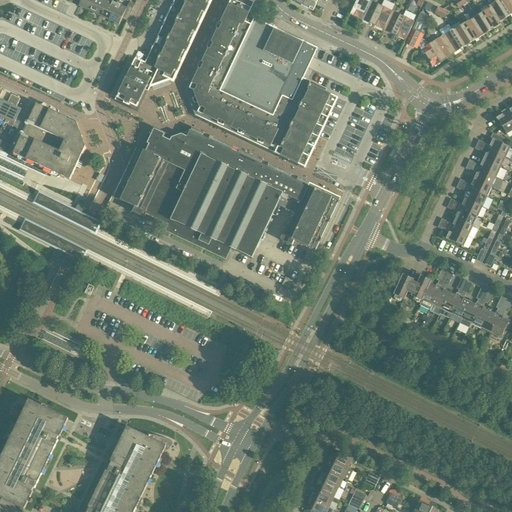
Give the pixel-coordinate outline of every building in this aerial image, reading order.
[(89,11),(94,0),(81,0),(78,6),(89,11)] [(94,0),(89,11),(99,16),(105,0),(94,0)] [(107,0),(105,0),(99,16),(109,20),(116,4),(107,0)] [(169,79),(169,80),(174,70),(187,42),(203,9),(206,0),(174,0),(145,63),(143,62),(135,59),(125,81),(117,99),(137,108),(141,98),(145,90),(148,92),(150,87),(150,86),(151,86),(152,86),(160,83),(168,80),(169,79)] [(202,104),(199,109),(197,113),(279,151),(278,155),(298,165),(299,164),(298,164),(312,134),(314,135),(327,106),(326,105),(327,103),(331,95),(325,92),(327,90),(306,80),(304,82),(301,81),(292,100),(282,96),(304,50),(307,44),(275,29),(258,20),(255,27),(248,23),(252,14),(249,13),(251,9),(255,0),(231,0),(229,5),(208,48),(193,81),(189,89),(193,91),(198,93),(202,104)] [(295,0),(298,3),(301,5),(301,6),(313,11),(316,4),(315,3),(315,0),(295,0)] [(357,0),(355,4),(350,15),(361,20),(370,1),(367,0),(357,0)] [(488,6),(500,25),(501,25),(499,23),(508,17),(498,0),(488,6)] [(511,3),(510,0),(498,0),(508,17),(511,14),(511,3)] [(381,6),(370,1),(361,20),(372,25),(381,6)] [(127,22),(134,6),(129,3),(126,9),(116,4),(109,20),(119,25),(121,20),(127,22)] [(381,6),(372,25),(383,30),(392,11),(381,6)] [(491,31),(500,25),(488,6),(488,7),(489,9),(481,14),(491,31)] [(403,16),(392,11),(383,30),(394,35),(403,16)] [(425,23),(425,22),(427,17),(427,16),(422,13),(421,13),(420,13),(418,17),(424,20),(423,22),(425,23)] [(470,17),(471,20),(482,36),(491,31),(481,14),(476,17),(475,15),(474,15),(470,17)] [(394,35),(405,41),(414,22),(403,16),(394,35)] [(418,17),(406,44),(417,49),(419,46),(420,47),(421,49),(432,67),(443,60),(430,39),(425,41),(422,40),(423,36),(420,34),(423,29),(427,28),(425,22),(425,23),(423,22),(424,20),(418,17)] [(473,42),(482,36),(471,20),(467,22),(465,19),(460,22),(462,25),(473,42)] [(463,48),(473,42),(462,25),(453,31),(463,48)] [(463,48),(453,31),(452,30),(442,36),(453,54),(463,48)] [(432,37),(430,39),(443,60),(453,54),(442,36),(436,40),(434,37),(432,37)] [(54,56),(50,63),(58,68),(62,61),(54,56)] [(0,108),(0,120),(4,122),(16,97),(11,95),(8,103),(3,101),(0,108)] [(4,122),(13,126),(21,109),(17,107),(20,99),(16,97),(4,122)] [(85,148),(76,123),(36,104),(13,155),(70,181),(76,167),(80,169),(83,163),(79,161),(85,148)] [(504,114),(496,118),(502,128),(507,135),(511,131),(511,122),(504,110),(502,112),(504,114)] [(190,131),(189,131),(172,138),(167,140),(162,138),(164,135),(165,134),(164,134),(165,131),(156,126),(155,130),(154,129),(153,130),(150,129),(144,141),(147,143),(147,144),(154,147),(166,152),(181,147),(192,152),(187,163),(277,205),(280,207),(294,214),(284,236),(284,235),(282,236),(280,239),(281,241),(292,246),(294,241),(312,249),(331,209),(335,199),(314,189),(314,191),(308,188),(309,187),(268,168),(267,170),(264,168),(265,166),(198,135),(190,131)] [(493,133),(490,139),(492,140),(505,146),(507,140),(496,135),(493,133)] [(426,141),(421,138),(417,146),(420,148),(426,141)] [(510,148),(505,146),(492,140),(489,148),(487,147),(486,149),(505,158),(510,148)] [(169,234),(172,235),(202,249),(205,251),(226,260),(231,249),(252,259),(273,215),(276,216),(280,207),(277,205),(187,163),(192,152),(181,147),(166,152),(154,147),(152,151),(150,154),(161,159),(156,169),(164,172),(145,212),(146,213),(146,214),(146,215),(168,225),(164,232),(169,234)] [(132,213),(134,214),(143,218),(145,217),(146,215),(146,214),(146,213),(145,212),(164,172),(156,169),(161,159),(150,154),(141,149),(126,180),(117,199),(135,208),(132,213)] [(501,168),(505,158),(486,149),(484,151),(487,152),(483,160),(501,168)] [(501,168),(483,160),(480,167),(477,166),(476,168),(496,178),(501,168)] [(491,188),(496,178),(476,168),(475,171),(477,172),(474,179),(491,188)] [(101,183),(105,176),(100,174),(96,180),(101,183)] [(491,188),(474,179),(470,187),(468,186),(467,188),(487,198),(491,188)] [(468,192),(465,199),(482,207),(487,198),(467,188),(466,191),(468,192)] [(35,197),(32,203),(96,235),(99,229),(102,223),(78,211),(73,209),(38,191),(35,197)] [(482,207),(465,199),(461,207),(459,206),(458,208),(477,217),(482,207)] [(459,211),(455,219),(473,227),(477,217),(458,208),(457,210),(459,211)] [(88,250),(25,219),(22,224),(18,231),(53,248),(58,251),(82,263),(86,256),(88,250)] [(473,227),(455,219),(452,226),(450,225),(449,228),(468,237),(473,227)] [(506,219),(501,229),(506,231),(511,221),(506,219)] [(463,247),(468,237),(449,228),(447,230),(450,231),(446,239),(463,247)] [(499,234),(499,235),(497,239),(501,241),(506,231),(501,229),(499,234)] [(487,252),(481,250),(478,256),(476,261),(482,263),(487,252)] [(485,265),(490,268),(493,263),(496,257),(490,254),(485,265)] [(437,287),(430,284),(422,301),(419,306),(429,310),(431,306),(448,272),(442,269),(437,280),(439,281),(437,285),(438,285),(437,287)] [(448,286),(453,274),(448,272),(431,306),(432,306),(430,311),(439,316),(440,314),(450,293),(442,290),(443,288),(444,288),(446,285),(448,286)] [(411,296),(422,301),(430,284),(431,282),(420,277),(420,278),(415,276),(413,280),(403,276),(393,295),(404,300),(408,293),(412,295),(411,296)] [(289,289),(293,281),(285,277),(282,286),(289,289)] [(440,314),(450,319),(451,315),(467,281),(462,278),(456,290),(458,291),(457,294),(458,295),(457,297),(450,293),(440,314)] [(473,284),(467,281),(451,315),(461,320),(469,302),(462,299),(463,297),(464,297),(465,294),(467,295),(473,284)] [(86,290),(84,293),(87,295),(90,296),(91,293),(94,288),(89,285),(86,290)] [(461,320),(459,324),(469,328),(471,324),(487,290),(481,288),(476,299),(478,300),(477,303),(478,304),(477,306),(469,302),(461,320)] [(492,293),(487,290),(471,324),(481,329),(489,311),(482,308),(482,306),(484,307),(485,303),(487,304),(492,293)] [(481,329),(491,334),(507,299),(501,297),(496,308),(498,309),(496,312),(498,313),(497,315),(489,311),(481,329)] [(511,302),(507,299),(491,334),(501,338),(504,332),(509,321),(501,317),(502,315),(503,316),(505,312),(507,313),(511,302)] [(74,345),(61,341),(58,349),(70,354),(74,345)] [(29,400),(0,459),(0,498),(24,510),(33,492),(32,492),(33,488),(34,489),(42,474),(39,473),(48,454),(51,455),(58,440),(57,440),(58,437),(60,437),(68,419),(29,400)] [(150,434),(143,433),(137,433),(130,433),(126,433),(122,434),(121,434),(120,435),(119,436),(119,438),(120,439),(120,440),(123,442),(121,445),(119,444),(110,462),(111,462),(109,465),(108,465),(101,480),(104,481),(94,500),(92,499),(85,511),(134,511),(158,463),(154,461),(156,457),(158,456),(161,455),(164,453),(167,451),(169,448),(171,446),(172,445),(172,444),(172,442),(171,441),(170,440),(169,440),(167,439),(163,438),(156,436),(150,434)] [(334,450),(329,460),(348,469),(351,462),(355,464),(358,458),(350,453),(348,457),(334,450)] [(348,469),(329,460),(324,470),(343,479),(346,480),(347,477),(344,476),(348,469)] [(324,470),(320,479),(338,488),(343,479),(324,470)] [(369,473),(367,478),(378,483),(380,478),(369,473)] [(367,478),(364,483),(375,488),(378,483),(367,478)] [(338,488),(320,479),(315,489),(334,498),(337,499),(338,497),(335,495),(338,488)] [(315,489),(310,499),(329,508),(332,502),(337,504),(338,501),(333,498),(334,498),(315,489)] [(355,491),(353,495),(364,501),(366,496),(355,491)] [(391,494),(388,499),(399,504),(401,499),(391,494)] [(353,495),(348,505),(359,510),(364,501),(353,495)] [(421,498),(415,511),(416,511),(437,511),(438,510),(430,506),(432,503),(421,498)] [(305,509),(311,511),(310,511),(332,511),(333,510),(329,508),(310,499),(305,509)] [(388,499),(386,503),(397,509),(399,504),(388,499)]
